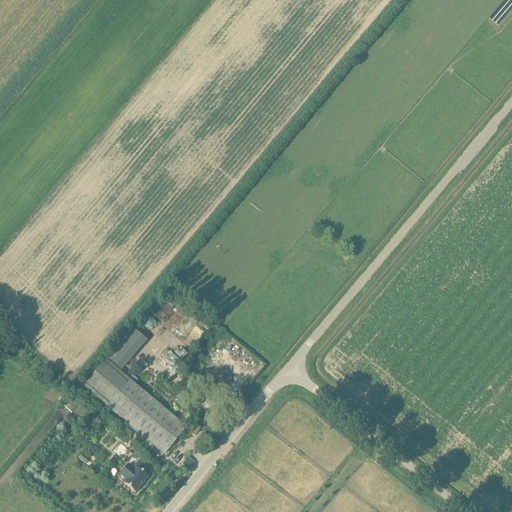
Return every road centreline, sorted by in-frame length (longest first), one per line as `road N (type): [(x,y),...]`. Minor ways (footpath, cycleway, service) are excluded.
road 1 (unclassified): [(284,374),(511,107)]
road 2 (unclassified): [(463,511),(284,374)]
road 3 (unclassified): [(166,511),(284,374)]
